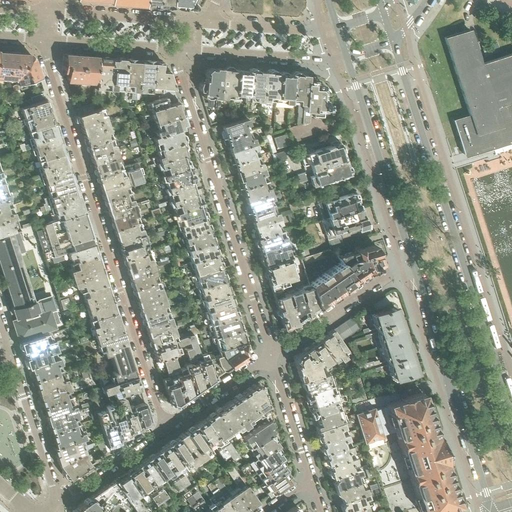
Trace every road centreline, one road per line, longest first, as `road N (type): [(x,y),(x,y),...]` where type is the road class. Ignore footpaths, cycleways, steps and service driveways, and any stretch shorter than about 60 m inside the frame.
road 1 (residential): [(165,427),(41,39)]
road 2 (tertiary): [(511,408),(392,41)]
road 3 (residential): [(269,356),(184,84),(189,50)]
road 4 (tertiary): [(411,262),(489,511)]
road 5 (tertiary): [(346,55),(411,262)]
road 6 (residential): [(269,356),(411,262)]
road 7 (residential): [(189,50),(331,61),(346,55)]
road 8 (residential): [(199,23),(42,13)]
road 9 (residential): [(10,356),(58,499)]
road 10 (residential): [(41,39),(189,50)]
road 11 (residential): [(337,26),(305,32),(199,23)]
road 12 (residential): [(311,481),(269,356)]
road 13 (residential): [(58,499),(165,427)]
road 14 (residential): [(165,427),(269,356)]
